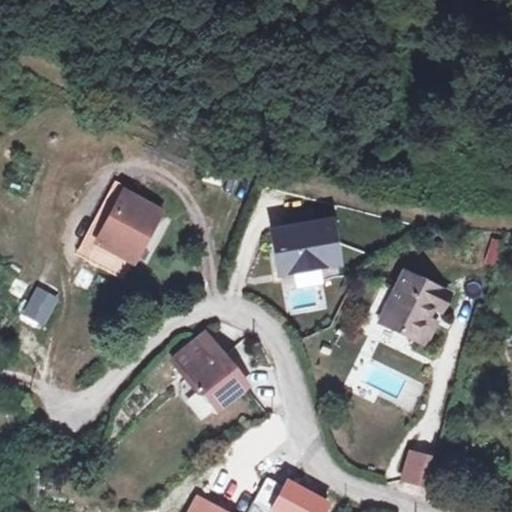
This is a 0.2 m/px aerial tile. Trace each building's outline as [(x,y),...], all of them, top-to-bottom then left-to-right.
[(164,207),(125,188),(101,238),(139,257),(164,207)] [(316,204),(284,210),(286,226),(318,220),(316,204)] [(286,226),(276,227),(283,266),(323,260),(321,251),(337,248),(332,218),(318,220),(286,226)] [(496,265),(502,241),(491,238),(485,262),(496,265)] [(337,248),(321,251),(323,260),(338,257),(337,248)] [(403,275),(381,323),(427,343),(436,322),(426,318),(432,305),(436,307),(443,293),(403,275)] [(45,325),(55,293),(34,287),(25,318),(45,325)] [(219,402),(249,379),(208,327),(174,354),(199,386),(207,386),(219,402)] [(433,485),(440,460),(410,451),(403,476),(433,485)] [(229,480),(212,459),(197,471),(214,492),(229,480)]
